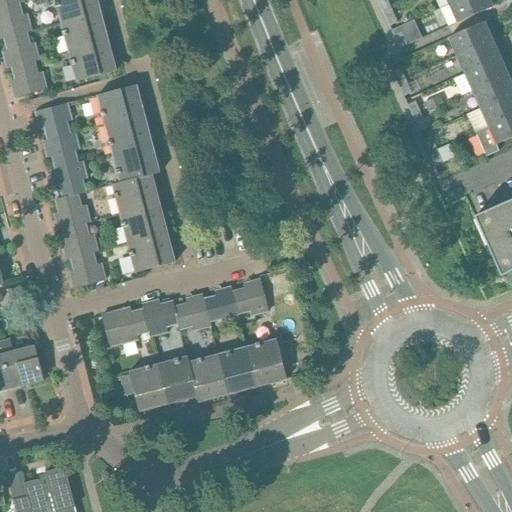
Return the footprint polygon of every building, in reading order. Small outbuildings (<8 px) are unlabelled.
[(0,0),(0,8),(18,4),(23,3),(22,0),(0,0)] [(54,0),(61,23),(100,13),(96,0),(54,0)] [(376,0),(383,13),(391,10),(387,0),(376,0)] [(487,0),(460,0),(448,5),(456,23),(490,8),(491,9),(492,8),(487,0)] [(21,16),(18,4),(0,8),(0,39),(4,39),(26,33),(30,32),(26,15),(21,16)] [(397,23),(391,10),(383,13),(389,26),(397,23)] [(61,23),(68,52),(108,42),(100,13),(61,23)] [(482,23),(448,39),(456,56),(491,41),(482,22),(481,23),(482,23)] [(399,49),(407,45),(401,32),(393,35),(399,49)] [(12,68),(33,62),(38,61),(34,44),(29,45),(26,33),(4,39),(7,51),(3,52),(7,69),(12,68)] [(491,41),(456,56),(464,74),(499,58),(491,41)] [(108,42),(68,52),(76,82),(116,71),(108,42)] [(499,58),(464,74),(472,92),(507,76),(499,58)] [(37,74),(33,62),(12,68),(15,80),(10,81),(15,98),(46,90),(41,73),(37,74)] [(400,66),(391,70),(397,83),(405,79),(400,66)] [(511,87),(507,76),(472,92),(480,110),(511,95),(511,87)] [(405,79),(397,83),(403,97),(412,93),(408,85),(405,79)] [(97,96),(105,125),(144,115),(136,85),(97,96)] [(511,95),(480,110),(488,127),(511,116),(511,95)] [(428,110),(443,104),(440,96),(425,103),(428,110)] [(415,101),(407,105),(413,118),(421,115),(415,101)] [(71,121),(66,104),(35,112),(40,129),(44,128),(48,140),(69,134),(66,122),(71,121)] [(152,144),(144,115),(105,125),(112,154),(152,144)] [(421,115),(413,118),(419,132),(427,128),(421,115)] [(511,116),(488,127),(475,133),(486,157),(499,151),(496,145),(511,137),(511,116)] [(52,157),(55,169),(77,163),(74,154),(79,152),(74,133),(69,134),(48,140),(43,141),(47,158),(52,157)] [(431,136),(423,140),(429,154),(437,150),(431,136)] [(160,173),(152,144),(112,154),(120,183),(152,175),(160,173)] [(429,154),(435,167),(445,162),(439,149),(437,150),(429,154)] [(82,162),(77,163),(55,169),(51,170),(55,187),(60,186),(63,198),(77,195),(85,193),(81,180),(86,179),(82,162)] [(120,183),(112,185),(120,215),(160,204),(152,175),(120,183)] [(63,198),(55,200),(59,213),(54,214),(59,231),(63,230),(85,224),(89,223),(85,206),(80,207),(77,195),(63,198)] [(511,200),(474,217),(501,277),(511,271),(511,200)] [(120,215),(128,243),(167,233),(160,204),(120,215)] [(88,236),(85,224),(63,230),(66,242),(62,243),(66,260),(71,259),(92,253),(97,252),(93,235),(88,236)] [(175,262),(167,233),(128,243),(135,273),(175,262)] [(92,253),(71,259),(74,271),(69,272),(74,289),(105,281),(100,264),(96,265),(92,253)] [(233,292),(238,314),(250,311),(252,316),(269,311),(260,280),(243,284),(245,289),(233,292)] [(22,287),(8,290),(12,304),(26,300),(22,287)] [(204,300),(209,322),(221,319),(223,323),(240,319),(238,314),(233,292),(231,288),(214,292),(216,297),(204,300)] [(174,308),(178,324),(179,330),(192,326),(194,331),(211,326),(209,322),(204,300),(202,295),(185,300),(186,304),(174,308)] [(142,305),(143,310),(149,332),(150,336),(167,332),(166,327),(178,324),(174,308),(173,302),(160,305),(159,301),(142,305)] [(149,332),(143,310),(131,313),(130,308),(101,316),(110,347),(138,340),(137,335),(149,332)] [(10,340),(0,342),(0,351),(10,389),(21,386),(21,387),(44,381),(34,347),(13,352),(10,340)] [(276,340),(247,348),(257,387),(286,379),(276,340)] [(228,395),(257,387),(247,348),(218,355),(228,395)] [(0,391),(10,389),(0,351),(0,391)] [(218,355),(189,363),(197,397),(198,403),(228,395),(218,355)] [(187,357),(158,365),(168,404),(197,397),(189,363),(187,357)] [(128,373),(137,407),(139,412),(168,404),(158,365),(128,373)] [(21,472),(6,476),(15,511),(75,511),(64,467),(45,473),(46,478),(24,484),(21,472)]
